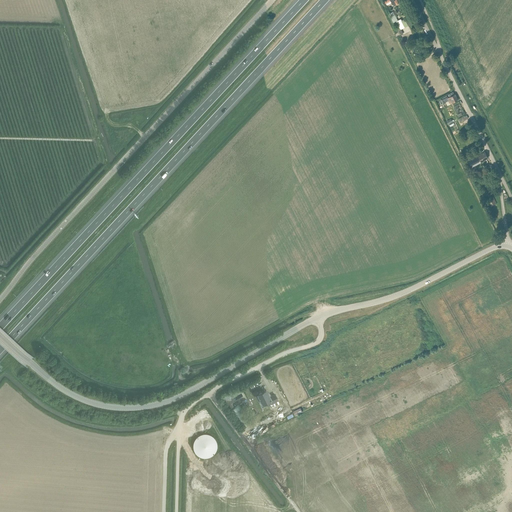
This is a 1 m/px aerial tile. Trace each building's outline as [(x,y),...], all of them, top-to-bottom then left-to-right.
[(398,21),(393,12),(390,14),(394,22),(397,21),(400,27),(398,28),(399,30),(408,26),(405,19),(402,20),(401,19),(398,21)] [(443,103),(449,100),(451,103),(454,102),(458,99),(456,94),(455,94),(453,92),(449,94),(450,97),(448,98),(448,97),(442,100),(443,103)] [(488,158),(485,152),(479,155),(470,160),(473,166),(482,161),(482,162),(488,158)] [(495,219),(498,218),(491,204),(496,201),(494,197),(488,200),(489,200),(486,202),(495,219)] [(262,215),(270,208),(266,203),(258,210),(262,215)] [(266,391),(258,395),(261,400),(260,401),(260,402),(260,403),(261,404),(263,404),(267,402),(267,403),(270,402),(271,404),(278,400),(275,394),(270,397),(266,391)] [(242,427),(251,421),(239,405),(230,411),(242,427)] [(209,445),(200,448),(204,460),(224,453),(221,445),(219,445),(218,443),(210,446),(209,445)]
